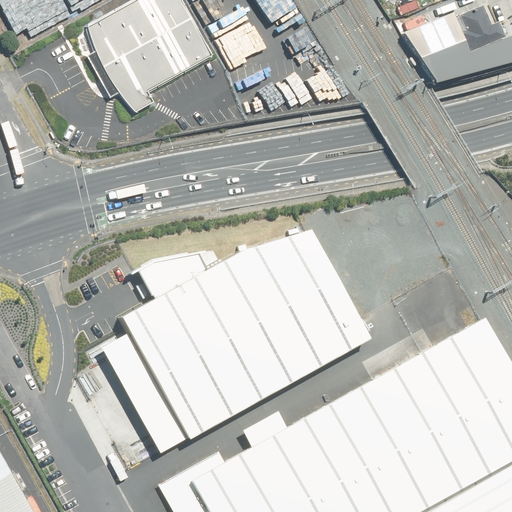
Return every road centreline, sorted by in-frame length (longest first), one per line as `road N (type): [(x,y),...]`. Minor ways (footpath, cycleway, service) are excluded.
road 1 (primary): [(29,218),(243,150),(453,114),(511,96)]
road 2 (primary): [(511,127),(376,160),(29,218)]
road 3 (unknown): [(97,511),(402,346)]
